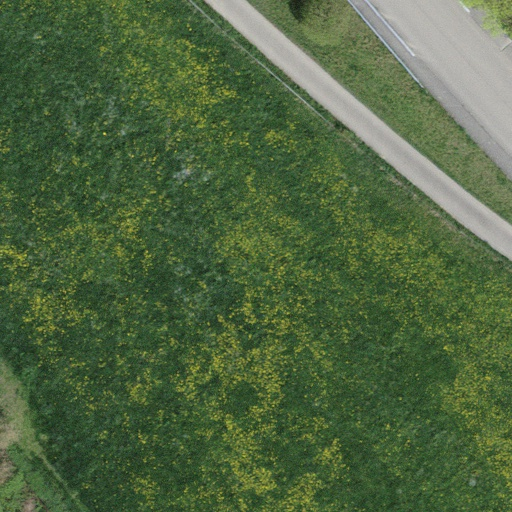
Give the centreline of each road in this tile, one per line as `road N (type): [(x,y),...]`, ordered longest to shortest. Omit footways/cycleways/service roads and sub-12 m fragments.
road 1 (track): [(511,243),(226,0)]
road 2 (unclassified): [(511,105),(416,0)]
